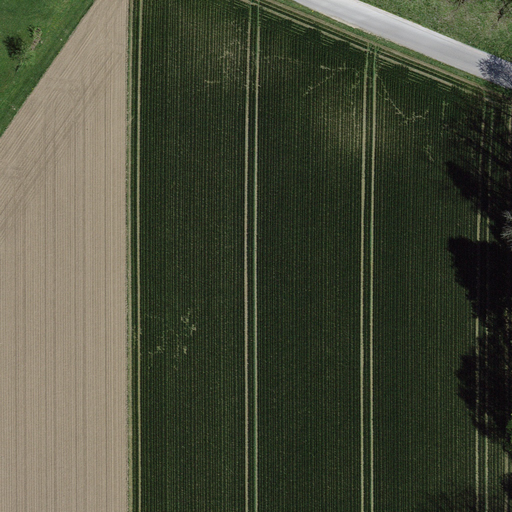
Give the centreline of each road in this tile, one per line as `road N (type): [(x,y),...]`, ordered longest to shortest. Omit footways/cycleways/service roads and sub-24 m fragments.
road 1 (unclassified): [(511,79),(317,0)]
road 2 (track): [(94,0),(0,134)]
